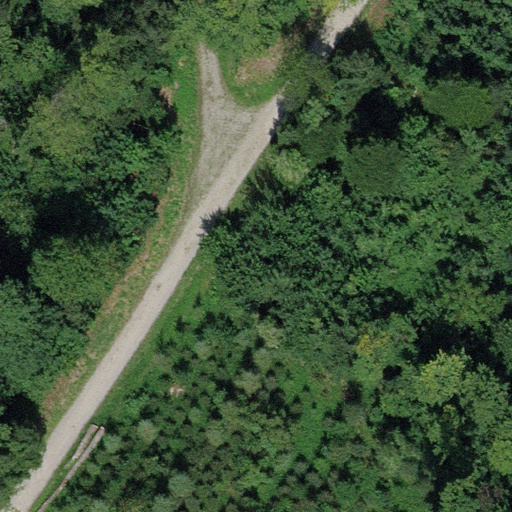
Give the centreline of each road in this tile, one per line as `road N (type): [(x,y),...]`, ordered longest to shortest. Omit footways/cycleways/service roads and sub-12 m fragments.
road 1 (track): [(15,511),(363,0)]
road 2 (track): [(200,0),(213,218)]
